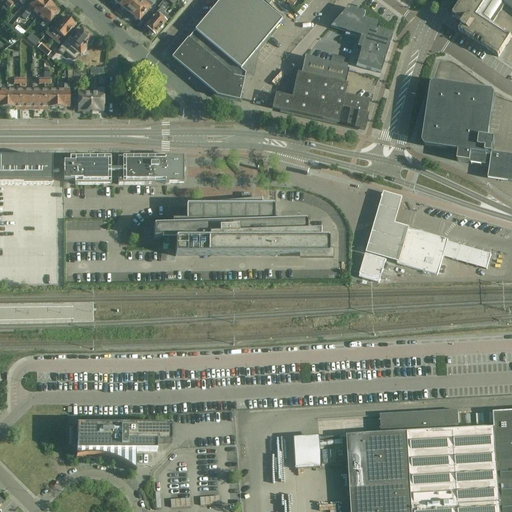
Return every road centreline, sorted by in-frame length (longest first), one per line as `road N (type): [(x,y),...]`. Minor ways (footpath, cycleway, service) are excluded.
road 1 (primary): [(380,175),(511,218)]
road 2 (primary): [(511,213),(385,161)]
road 3 (residential): [(137,511),(126,491),(88,475),(66,482),(35,511)]
